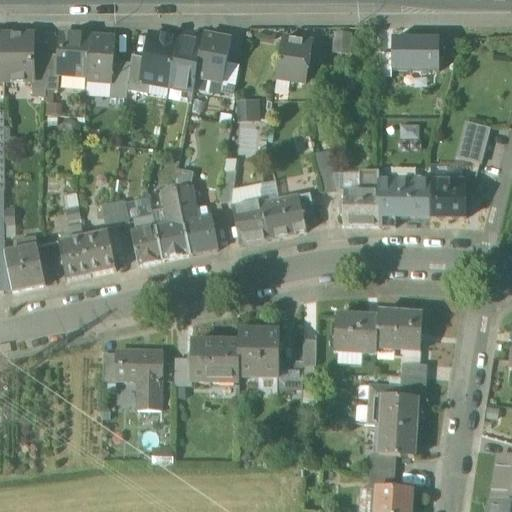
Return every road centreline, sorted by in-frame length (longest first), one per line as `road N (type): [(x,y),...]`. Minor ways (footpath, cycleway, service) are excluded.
road 1 (residential): [(492,268),(411,259),(335,263),(0,334)]
road 2 (residential): [(492,268),(448,511)]
